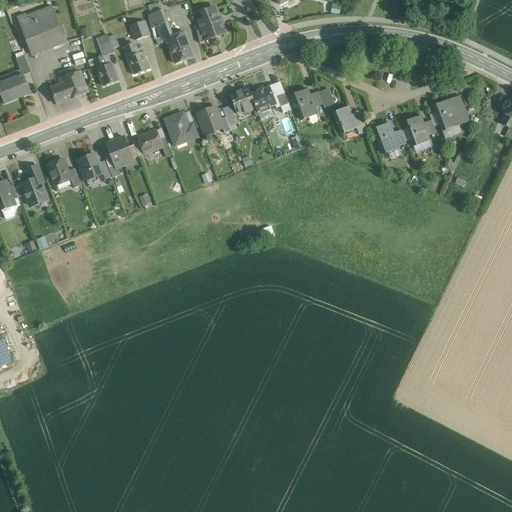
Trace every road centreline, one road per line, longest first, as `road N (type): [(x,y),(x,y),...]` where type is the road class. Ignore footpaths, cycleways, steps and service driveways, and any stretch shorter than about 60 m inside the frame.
road 1 (tertiary): [(0,153),(267,52)]
road 2 (tertiary): [(267,52),(316,36),(386,31),(511,73)]
